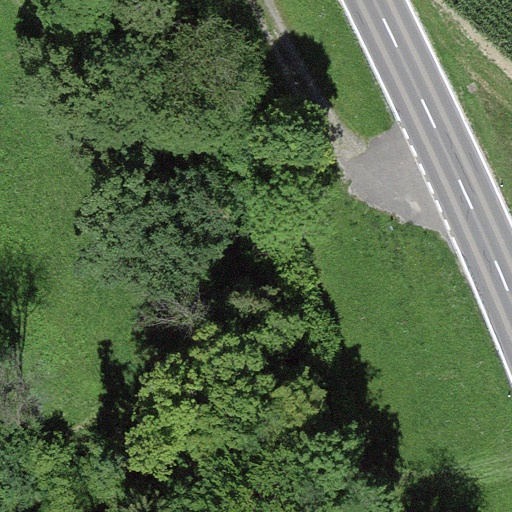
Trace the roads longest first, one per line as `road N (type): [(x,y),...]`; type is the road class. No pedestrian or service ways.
road 1 (track): [(483,224),(402,202),(346,161),(260,0)]
road 2 (secondary): [(511,290),(374,0)]
